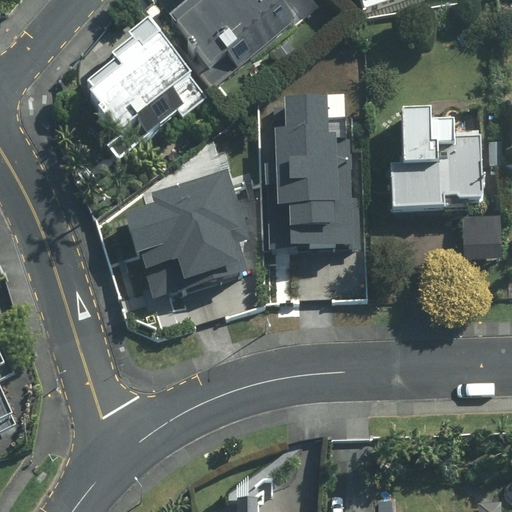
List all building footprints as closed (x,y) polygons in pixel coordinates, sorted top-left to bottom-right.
[(205,0),(182,19),(190,30),(187,32),(217,68),(296,3),(294,0),(205,0)] [(361,0),(365,12),(400,0),(361,0)] [(215,96),(161,25),(121,55),(129,65),(90,94),(135,154),(215,96)] [(278,124),(284,251),(359,247),(353,121),(338,121),(337,98),(294,100),(295,123),(278,124)] [(403,167),(394,168),(397,215),(455,211),(454,201),(466,200),(466,204),(493,202),(489,139),(466,141),(465,125),(442,126),(441,112),(400,115),(403,167)] [(190,287),(263,265),(233,170),(157,192),(162,206),(131,215),(149,275),(152,274),(160,301),(192,291),(190,287)] [(505,222),(465,222),(465,264),(505,263),(505,222)] [(0,425),(19,416),(0,378),(0,369),(15,361),(0,331),(0,425)] [(265,511),(265,500),(240,500),(239,511),(265,511)]
